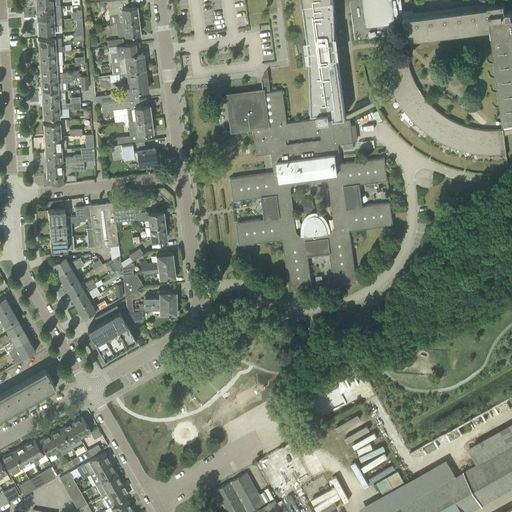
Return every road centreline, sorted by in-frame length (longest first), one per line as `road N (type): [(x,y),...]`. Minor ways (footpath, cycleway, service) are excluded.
road 1 (residential): [(87,388),(187,328),(196,313),(180,181)]
road 2 (residential): [(180,181),(158,0)]
road 3 (residential): [(12,196),(180,181)]
road 4 (residential): [(12,196),(3,33)]
road 5 (residential): [(87,388),(14,252)]
road 6 (residential): [(152,497),(87,388)]
